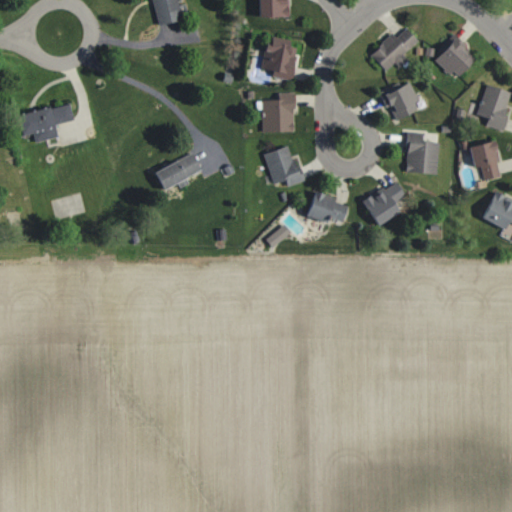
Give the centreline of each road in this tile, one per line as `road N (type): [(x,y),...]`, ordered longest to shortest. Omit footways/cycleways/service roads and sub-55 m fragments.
road 1 (residential): [(511,51),(456,0),(375,2),(331,44),(325,101)]
road 2 (residential): [(0,37),(45,58),(78,55),(89,31),(85,13),(61,0),(41,5),(10,37)]
road 3 (residential): [(347,114),(325,101),(323,126),(325,152),(351,167),(370,154),(371,138),(347,114)]
